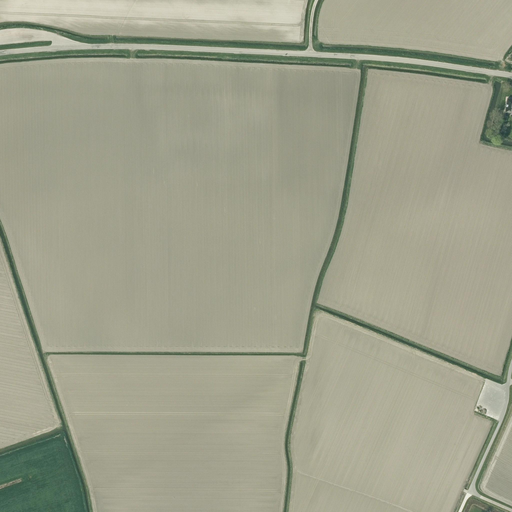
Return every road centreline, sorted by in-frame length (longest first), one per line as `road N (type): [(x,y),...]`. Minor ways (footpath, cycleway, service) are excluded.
road 1 (tertiary): [(0,53),(89,46),(309,54)]
road 2 (tertiary): [(511,77),(309,54)]
road 3 (unclassified): [(461,503),(511,371)]
